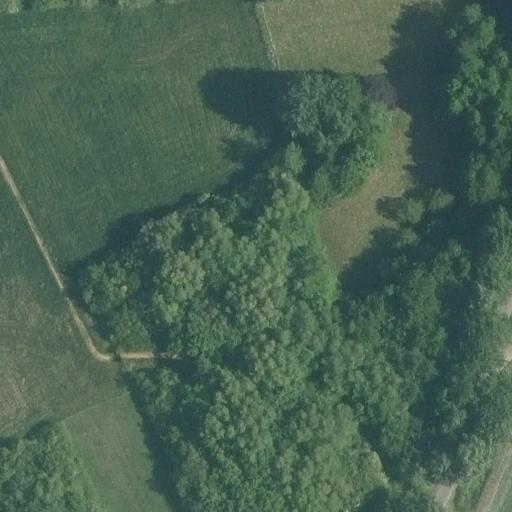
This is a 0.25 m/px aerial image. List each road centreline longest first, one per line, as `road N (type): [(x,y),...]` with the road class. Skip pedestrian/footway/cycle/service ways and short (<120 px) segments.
road 1 (track): [(125,355),(192,357),(298,392),(358,432),(420,511)]
road 2 (unclassified): [(427,511),(479,394)]
road 3 (unclassified): [(479,394),(511,272)]
